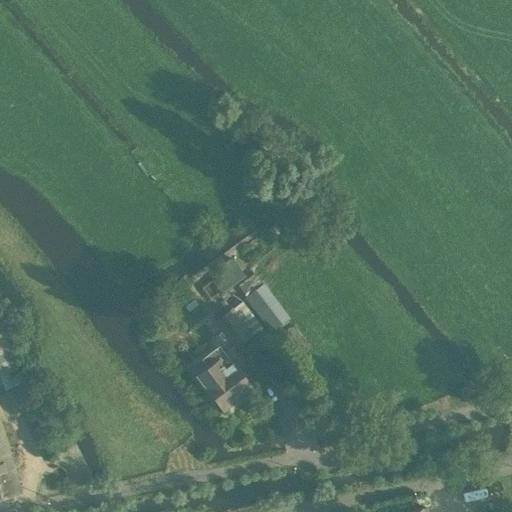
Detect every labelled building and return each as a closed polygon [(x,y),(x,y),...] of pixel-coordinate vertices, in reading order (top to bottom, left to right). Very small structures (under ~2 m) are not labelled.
[(216,275),(211,279),(221,292),(246,273),(234,258),(214,273),(216,275)] [(246,297),(264,323),(277,314),(260,288),(246,297)] [(232,309),(216,321),(235,346),(251,334),(232,309)] [(0,338),(0,374),(13,370),(0,338)] [(206,367),(196,374),(222,408),(250,387),(232,362),(228,365),(225,361),(215,348),(200,359),(206,367)] [(30,381),(4,392),(14,417),(40,406),(30,381)] [(0,421),(0,498),(21,492),(0,421)] [(48,422),(31,429),(42,459),(59,453),(48,422)]
